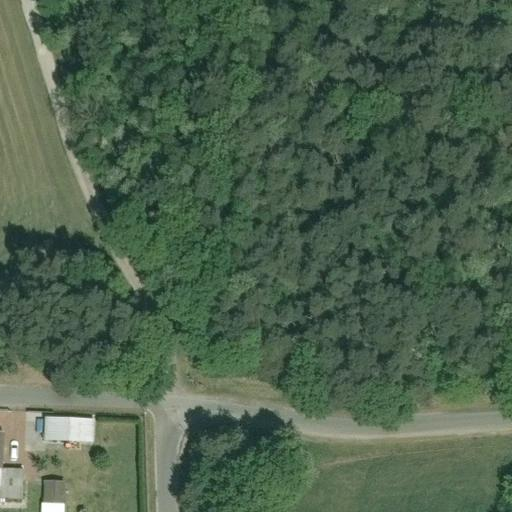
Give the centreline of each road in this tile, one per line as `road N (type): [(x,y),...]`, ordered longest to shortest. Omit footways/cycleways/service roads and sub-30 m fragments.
road 1 (track): [(173,408),(170,335),(91,199),(27,0)]
road 2 (residential): [(511,429),(340,429),(173,408)]
road 3 (residential): [(173,408),(0,397)]
